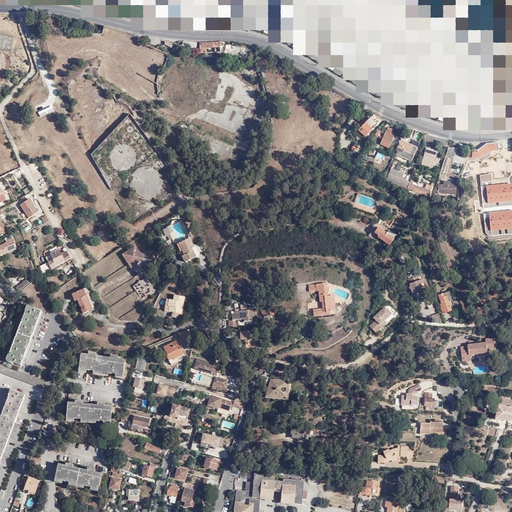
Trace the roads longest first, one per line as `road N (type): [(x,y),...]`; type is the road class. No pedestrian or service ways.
road 1 (secondary): [(511,135),(450,135),(381,110),(249,38),(180,35),(55,7),(17,7)]
road 2 (residential): [(17,7),(33,71),(3,102),(1,115),(76,262)]
road 3 (unknown): [(217,341),(104,328),(96,308),(102,294),(145,276)]
road 4 (residential): [(216,511),(252,385),(251,371),(217,341)]
